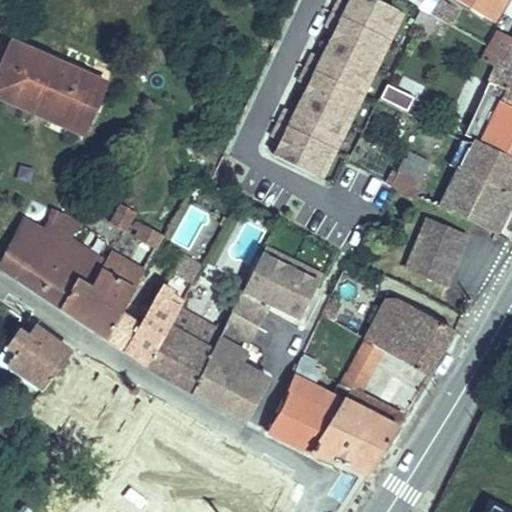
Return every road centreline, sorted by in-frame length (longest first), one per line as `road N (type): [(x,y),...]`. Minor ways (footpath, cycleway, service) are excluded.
road 1 (residential): [(303,511),(313,479),(303,463),(0,278)]
road 2 (unknown): [(296,0),(242,125),(252,152),(351,206)]
road 3 (secondary): [(511,305),(389,511)]
